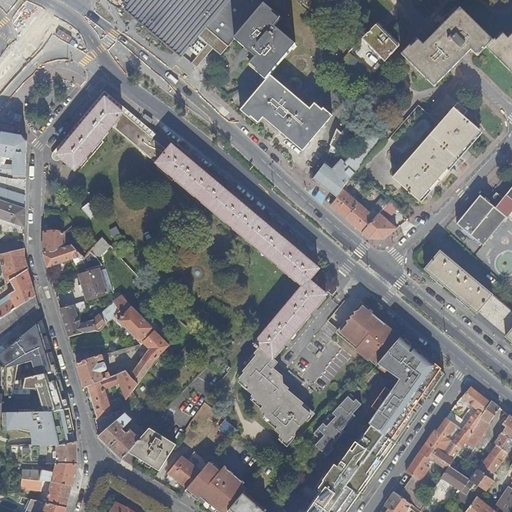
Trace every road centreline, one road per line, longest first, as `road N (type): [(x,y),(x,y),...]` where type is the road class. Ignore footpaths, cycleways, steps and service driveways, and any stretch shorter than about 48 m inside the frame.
road 1 (residential): [(100,70),(35,146),(29,246),(95,459)]
road 2 (secondary): [(380,269),(197,107),(72,17)]
road 3 (secondary): [(100,70),(378,292)]
road 4 (residential): [(510,142),(380,269)]
road 5 (residential): [(469,367),(369,511)]
road 6 (secondary): [(511,373),(380,269)]
road 7 (residential): [(400,0),(430,39),(511,112)]
